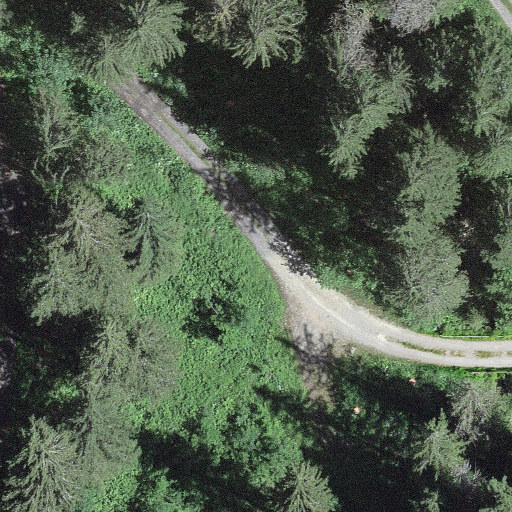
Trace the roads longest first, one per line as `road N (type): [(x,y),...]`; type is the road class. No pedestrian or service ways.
road 1 (track): [(49,0),(414,352),(511,355)]
road 2 (track): [(0,113),(15,161),(0,397)]
